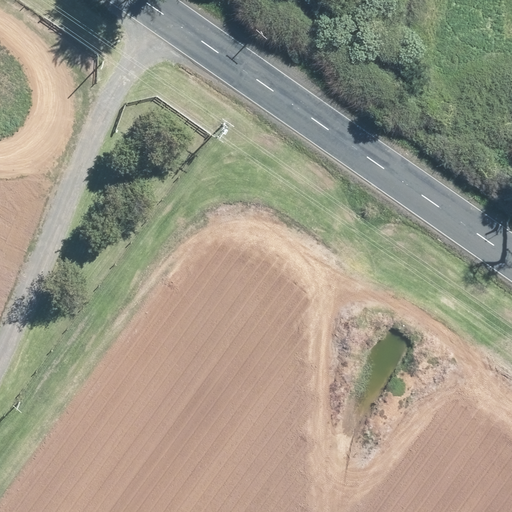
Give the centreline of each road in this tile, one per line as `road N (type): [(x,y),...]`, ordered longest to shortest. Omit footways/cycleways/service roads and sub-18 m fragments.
road 1 (unclassified): [(135,0),(511,263)]
road 2 (unknown): [(0,334),(89,116),(145,7)]
